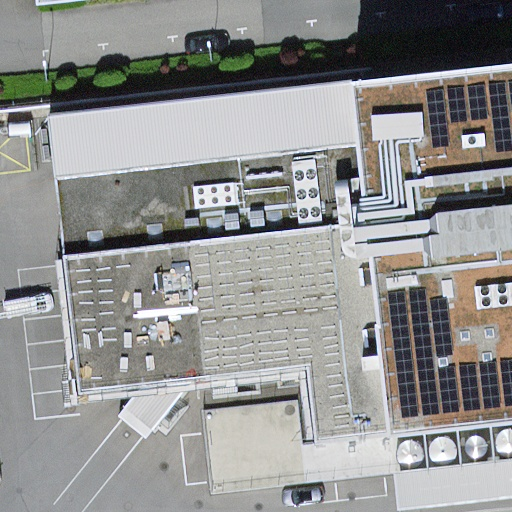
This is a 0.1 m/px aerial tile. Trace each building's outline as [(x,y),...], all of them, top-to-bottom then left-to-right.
[(511,66),(51,119),(82,396),(142,389),(198,434),(221,406),(194,384),(309,371),(318,448),(511,425),(511,66)] [(511,459),(511,429),(507,430),(503,432),(499,436),(497,440),(497,444),(497,449),(499,453),(502,456),(506,458),(511,459)] [(445,467),(450,466),(455,464),(458,460),(460,455),(460,450),(459,445),(456,441),(451,438),(446,437),(441,438),(437,440),(433,443),(431,447),(431,452),(431,456),(433,460),(436,463),(440,466),(445,467)] [(474,459),(478,460),(482,460),(486,458),(489,456),(491,452),(491,448),(491,444),(488,441),(485,438),(481,437),(477,437),(474,438),(471,440),(469,443),(467,447),(468,450),(469,454),(471,457),(474,459)] [(413,470),(418,469),(422,467),(426,463),(428,458),(428,453),(426,448),(423,444),(419,441),(414,440),(409,441),(404,443),(401,446),(399,450),(398,455),(399,459),(401,463),(404,467),(408,469),(413,470)] [(413,511),(511,501),(511,461),(395,475),(399,511),(413,511)]
